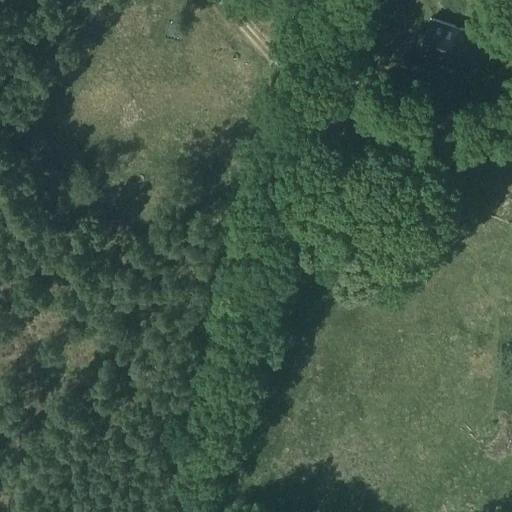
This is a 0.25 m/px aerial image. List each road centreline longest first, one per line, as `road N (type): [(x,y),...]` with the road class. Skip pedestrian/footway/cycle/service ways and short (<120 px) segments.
road 1 (track): [(222,0),(341,134),(213,511)]
road 2 (track): [(341,134),(365,104),(483,118),(511,111)]
